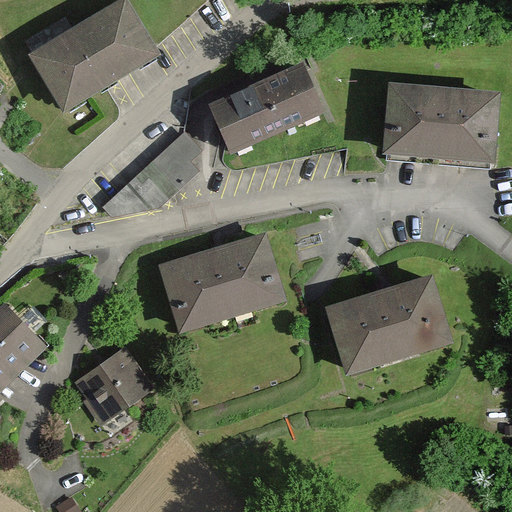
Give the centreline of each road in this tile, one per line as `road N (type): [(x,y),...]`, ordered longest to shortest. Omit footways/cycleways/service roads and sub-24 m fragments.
road 1 (residential): [(511,252),(466,208),(322,193),(127,233)]
road 2 (residential): [(270,0),(89,169),(12,257)]
road 3 (residential): [(127,233),(43,391),(28,457),(49,500)]
